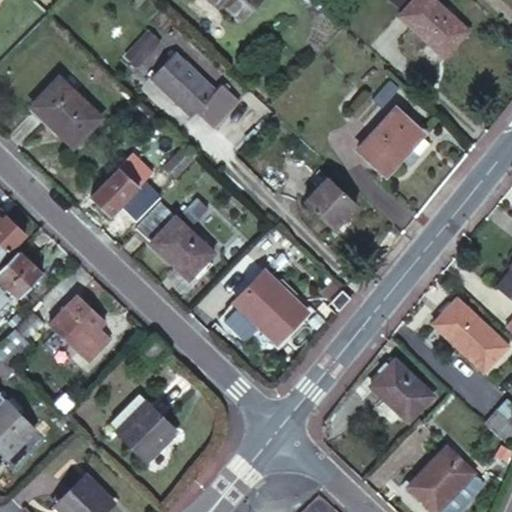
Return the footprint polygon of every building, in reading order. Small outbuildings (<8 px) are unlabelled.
[(204,0),(217,11),(220,8),(239,26),(263,0),(204,0)] [(435,0),(418,0),(403,16),(446,57),(469,32),(435,0)] [(147,34),(125,58),(136,68),(158,44),(147,34)] [(175,51),(149,80),(190,120),(196,113),(215,129),(239,103),(221,87),(216,91),(175,51)] [(50,72),(21,101),(64,146),(93,118),(50,72)] [(389,108),(354,148),(380,171),(416,131),(389,108)] [(118,165),(128,174),(152,148),(143,140),(118,165)] [(182,151),(151,181),(160,191),(190,159),(182,151)] [(118,165),(91,193),(112,213),(140,186),(128,174),(118,165)] [(327,180),(307,200),(332,225),(353,205),(327,180)] [(196,199),(183,214),(193,223),(206,209),(196,199)] [(160,204),(136,229),(188,279),(214,254),(160,204)] [(0,218),(0,254),(21,232),(5,216),(1,220),(0,218)] [(39,273),(14,249),(0,263),(0,283),(5,288),(15,298),(39,273)] [(511,298),(511,271),(506,266),(489,284),(509,302),(511,298)] [(264,271),(232,303),(277,348),(309,315),(264,271)] [(337,313),(349,298),(338,288),(325,302),(337,313)] [(71,299),(45,325),(84,361),(103,342),(93,329),(98,324),(71,299)] [(448,302),(423,325),(470,371),(495,347),(448,302)] [(511,309),(499,325),(511,336),(511,309)] [(33,312),(13,333),(22,341),(42,321),(33,312)] [(8,328),(0,336),(0,362),(4,366),(24,344),(22,341),(13,333),(8,328)] [(147,361),(161,345),(149,333),(134,350),(147,361)] [(385,356),(362,381),(400,417),(423,393),(385,356)] [(26,368),(16,379),(25,388),(35,377),(26,368)] [(56,401),(47,410),(54,417),(64,408),(56,401)] [(4,405),(0,408),(0,454),(2,457),(15,444),(19,446),(32,432),(4,405)] [(143,407),(116,435),(144,463),(158,448),(155,444),(168,431),(143,407)] [(511,430),(491,410),(478,423),(500,444),(511,432),(511,430)] [(440,443),(405,480),(430,504),(466,467),(440,443)] [(84,487),(60,511),(116,511),(117,511),(105,498),(100,503),(84,487)]
